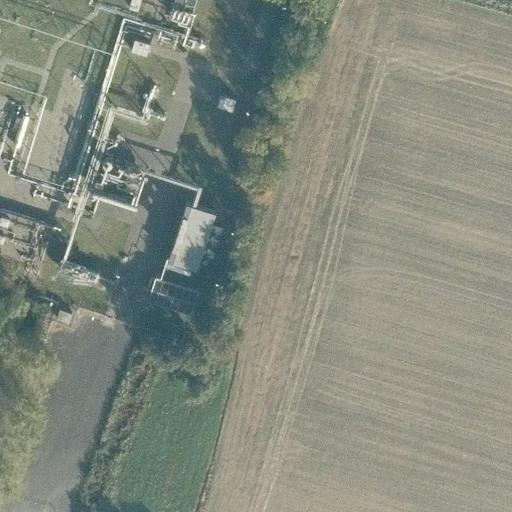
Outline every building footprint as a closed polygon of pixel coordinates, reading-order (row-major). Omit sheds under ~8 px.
[(131,0),(130,6),(140,10),(142,0),(131,0)] [(196,0),(175,0),(172,13),(191,18),(196,0)] [(223,89),(218,103),(234,108),(239,94),(223,89)] [(208,126),(196,122),(187,149),(199,153),(208,126)] [(185,202),(166,261),(200,271),(218,212),(185,202)] [(197,289),(154,276),(147,299),(190,312),(197,289)]
